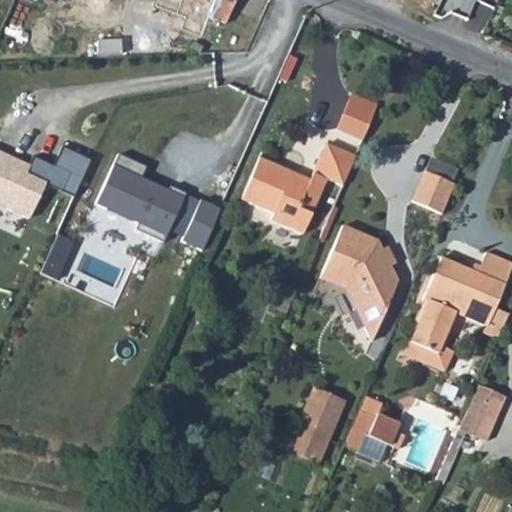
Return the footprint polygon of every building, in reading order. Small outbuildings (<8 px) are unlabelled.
[(215,0),(177,0),(211,13),(215,0)] [(233,0),(215,0),(211,13),(227,19),(233,0)] [(360,143),(375,109),(350,98),(335,133),(360,143)] [(268,224),(299,237),(323,182),(338,188),(351,159),(323,146),(307,183),(256,161),(238,202),(271,216),(268,224)] [(60,147),(44,183),(74,198),(90,161),(60,147)] [(0,152),(0,207),(29,220),(44,183),(25,175),(26,171),(1,158),(1,153),(0,152)] [(143,169),(117,157),(95,206),(137,225),(134,232),(162,245),(184,196),(170,189),(167,195),(138,181),(143,169)] [(440,216),(453,186),(422,172),(409,203),(440,216)] [(389,264),(380,248),(375,238),(340,224),(317,277),(337,286),(340,280),(352,285),(360,297),(355,309),(369,335),(395,276),(389,264)] [(387,245),(380,248),(389,264),(395,261),(387,245)] [(489,319),(493,311),(511,267),(511,265),(485,254),(475,275),(438,259),(421,300),(425,302),(408,345),(435,356),(438,349),(453,315),(485,328),(493,331),(496,322),(489,319)] [(340,280),(337,286),(344,289),(355,309),(360,297),(352,285),(340,280)] [(481,335),(494,340),(505,316),(493,311),(489,319),(496,322),(493,331),(485,328),(481,335)] [(435,356),(408,345),(402,358),(442,375),(451,355),(438,349),(435,356)] [(504,401),(476,389),(457,432),(485,444),(504,401)] [(345,404),(312,390),(284,455),(317,469),(345,404)] [(383,405),(366,398),(344,449),(358,454),(365,435),(390,446),(402,451),(408,435),(396,431),(399,425),(379,417),(383,405)] [(382,464),(390,446),(365,435),(358,454),(382,464)]
